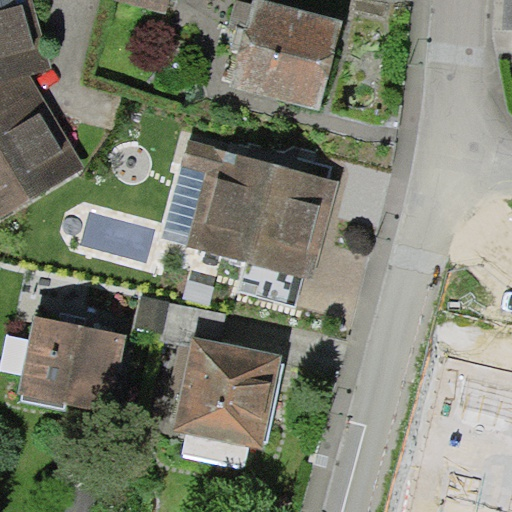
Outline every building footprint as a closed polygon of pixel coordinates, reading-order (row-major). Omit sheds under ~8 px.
[(0,0),(0,207),(74,164),(22,74),(42,62),(22,25),(16,4),(26,0),(0,0)] [(317,105),(339,26),(262,4),(239,83),(317,105)] [(189,246),(243,261),(235,288),(296,305),(329,187),(214,155),(189,246)] [(118,334),(35,316),(17,399),(60,408),(62,400),(102,408),(118,334)] [(285,362),(191,345),(175,426),(185,427),(180,454),(241,466),(246,439),(269,443),(285,362)] [(87,511),(92,490),(60,484),(54,511),(87,511)]
